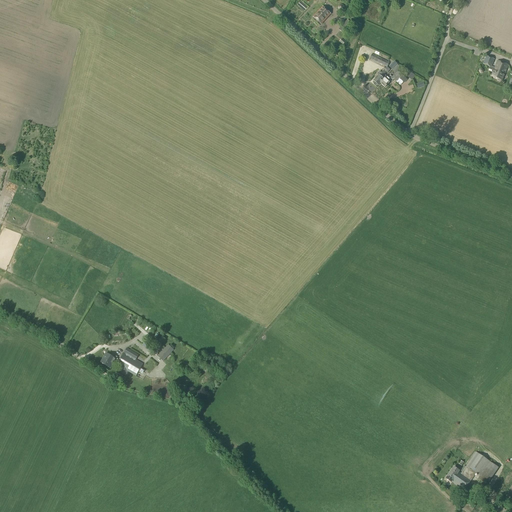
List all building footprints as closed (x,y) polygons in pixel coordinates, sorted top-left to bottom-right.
[(320,25),(330,15),(322,7),(313,18),(320,25)] [(344,36),(353,26),(347,21),(338,30),(344,36)] [(387,68),(390,62),(372,54),(370,59),(387,68)] [(494,69),(491,68),(494,60),(485,57),(482,65),(489,67),(488,70),(492,71),(491,72),(492,73),(491,77),(502,82),(508,66),(497,62),(494,69)] [(383,81),(380,84),(384,88),(390,82),(391,82),(393,80),(396,83),(402,76),(397,72),(400,68),(397,65),(392,70),(395,73),(391,78),(390,76),(387,79),(386,77),(384,78),(385,78),(383,80),(383,81)] [(384,78),(386,77),(384,75),(386,73),(387,73),(388,72),(385,69),(381,73),(379,72),(377,75),(378,76),(373,82),(377,87),(380,84),(383,81),(383,80),(385,78),(384,78)] [(415,76),(410,72),(407,77),(412,80),(415,76)] [(404,84),(408,80),(403,75),(399,79),(404,84)] [(112,357),(106,366),(110,368),(114,362),(117,364),(116,365),(122,369),(120,373),(126,377),(129,373),(135,376),(142,364),(135,360),(138,356),(143,361),(147,356),(134,344),(130,349),(135,354),(126,349),(119,361),(116,359),(117,358),(113,356),(112,357)] [(163,362),(174,350),(168,345),(158,357),(163,362)] [(106,366),(112,357),(106,354),(100,363),(106,366)] [(487,485),(498,468),(476,453),(461,474),(458,472),(459,471),(454,468),(446,479),(451,483),(452,482),(464,491),(471,481),(476,474),(479,476),(478,479),(487,485)] [(471,496),(466,503),(471,507),(476,499),(471,496)]
